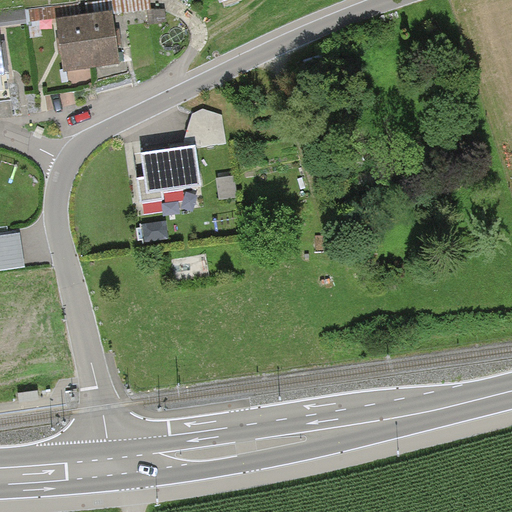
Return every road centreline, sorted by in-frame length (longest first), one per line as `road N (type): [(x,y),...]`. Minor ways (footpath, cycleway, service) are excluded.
road 1 (track): [(436,0),(509,220),(505,246),(368,300),(335,300)]
road 2 (secondary): [(511,391),(335,431),(110,467)]
road 3 (residential): [(67,164),(114,123),(396,0)]
road 4 (residential): [(110,467),(96,377),(53,215),(67,164)]
